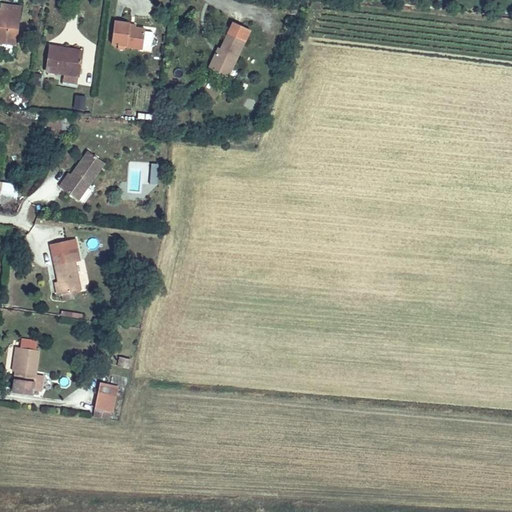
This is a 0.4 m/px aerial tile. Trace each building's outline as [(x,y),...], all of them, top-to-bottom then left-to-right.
[(19,14),(20,8),(1,5),(0,11),(19,14)] [(16,35),(19,14),(0,11),(0,39),(6,40),(7,34),(16,35)] [(142,50),(145,29),(129,27),(130,23),(115,21),(112,44),(128,46),(127,48),(142,50)] [(233,68),(245,41),(228,33),(218,54),(216,52),(211,63),(224,70),(227,65),(233,68)] [(80,72),(82,55),(60,53),(60,47),(50,46),(48,69),(80,72)] [(84,110),(85,95),(74,95),(73,109),(84,110)] [(247,98),(245,108),(254,110),(256,100),(247,98)] [(67,121),(45,120),(45,128),(67,129),(67,121)] [(78,200),(105,163),(88,151),(61,188),(78,200)] [(158,164),(144,163),(142,184),(157,185),(158,164)] [(0,195),(15,196),(16,183),(0,181),(0,195)] [(79,289),(74,264),(80,262),(75,239),(66,241),(68,253),(53,256),(58,282),(55,283),(58,294),(79,289)] [(68,253),(66,241),(51,245),(53,256),(68,253)] [(32,395),(38,350),(35,349),(36,340),(20,337),(12,392),(32,395)] [(114,418),(115,384),(96,383),(94,417),(114,418)]
